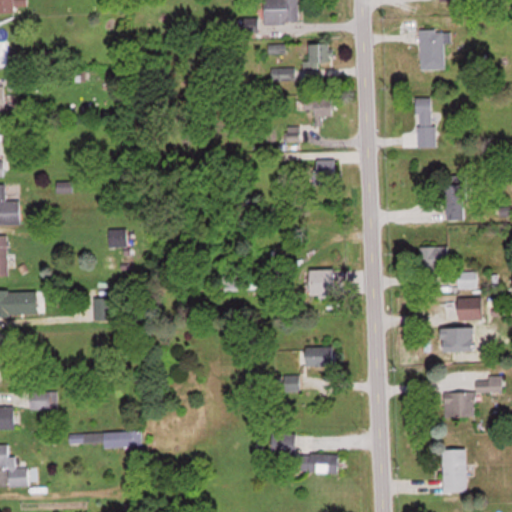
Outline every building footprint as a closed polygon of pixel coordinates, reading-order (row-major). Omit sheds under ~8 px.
[(266,0),(266,22),(300,22),(300,0),(266,0)] [(447,29),(422,29),(422,68),(447,68),(447,29)] [(332,67),(332,43),(313,43),(313,60),(305,60),(305,67),(332,67)] [(272,68),(272,79),(296,79),(296,68),(272,68)] [(10,86),(26,86),(26,73),(10,73),(10,86)] [(305,108),(316,108),(316,124),(324,124),(324,115),(336,115),(336,97),(305,97),(305,108)] [(434,126),(434,97),(418,97),(418,126),(434,126)] [(319,159),(319,177),(339,177),(339,159),(319,159)] [(22,200),(6,200),(6,184),(0,183),(0,224),(22,224),(22,200)] [(469,184),(447,184),(447,218),(469,218),(469,184)] [(110,245),(129,245),(129,228),(110,228),(110,245)] [(450,245),(422,245),(422,269),(450,269),(450,245)] [(338,269),(313,269),(313,294),(338,294),(338,269)] [(479,287),(479,270),(460,270),(460,287),(479,287)] [(241,274),(219,274),(219,291),(241,291),(241,274)] [(0,315),(11,316),(11,290),(0,289),(0,315)] [(461,297),(461,318),(485,318),(485,297),(461,297)] [(465,327),(445,327),(445,350),(465,350),(465,327)] [(308,365),(337,365),(337,345),(308,345),(308,365)] [(300,388),(300,375),(286,375),(286,388),(300,388)] [(477,376),(478,391),(445,391),(446,416),(477,416),(476,392),(505,392),(504,376),(477,376)] [(58,390),(31,390),(31,408),(58,408),(58,390)] [(142,445),(142,430),(69,431),(70,443),(105,442),(105,446),(142,445)] [(10,485),(31,484),(30,465),(17,466),(17,455),(11,455),(10,443),(0,443),(0,461),(0,466),(9,466),(10,485)] [(469,447),(445,447),(445,490),(469,490),(469,447)] [(304,471),(340,471),(341,452),(304,451),(304,471)]
